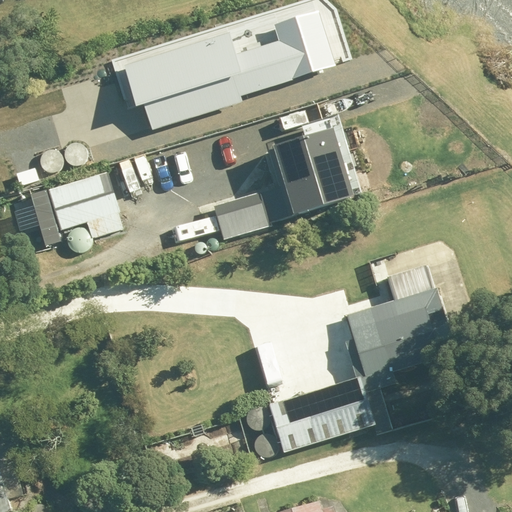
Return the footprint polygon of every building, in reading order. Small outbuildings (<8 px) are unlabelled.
[(250,119),(243,97),(335,69),(320,21),(229,49),(235,71),(183,87),(197,136),(250,119)] [(225,240),(358,203),(339,134),(274,152),(285,192),(217,211),(225,240)] [(93,241),(125,232),(110,175),(50,192),(62,232),(88,225),(93,241)] [(399,303),(351,318),(357,340),(349,342),(360,379),(271,407),(285,453),(377,424),(368,393),(397,384),(393,374),(458,353),(438,290),(435,291),(428,269),(392,280),(399,303)] [(10,488),(20,485),(11,447),(0,449),(0,511),(16,511),(10,488)] [(337,511),(336,507),(333,499),(323,502),(290,511),(337,511)]
